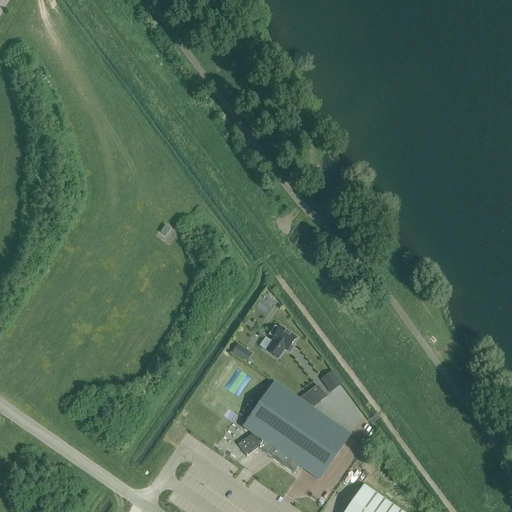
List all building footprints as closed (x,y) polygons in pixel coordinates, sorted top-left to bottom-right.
[(160,233),(172,242),(179,232),(167,223),(160,233)] [(266,339),(260,347),(267,352),(278,359),(284,350),(287,352),(296,339),(280,328),(272,341),(273,342),(273,343),(266,339)] [(237,346),(232,353),(240,357),(244,351),(237,346)] [(252,435),(238,445),(247,457),(257,450),(293,474),(298,467),(319,481),(350,435),(312,408),(326,398),(317,386),(299,400),(275,383),(243,429),(252,435)] [(345,511),(400,511),(363,486),(345,511)]
